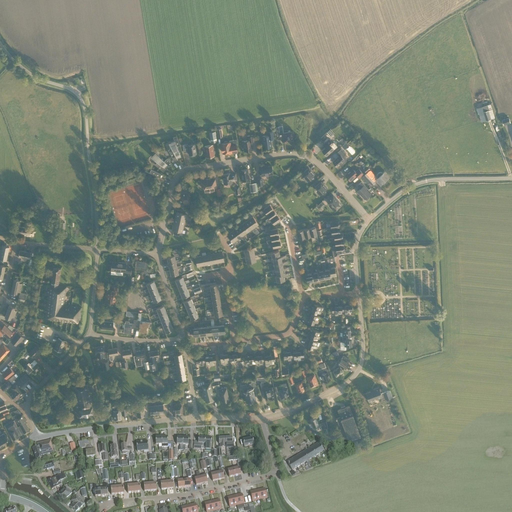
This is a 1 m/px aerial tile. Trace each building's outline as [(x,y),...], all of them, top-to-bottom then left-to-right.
[(491,119),(487,105),(481,107),(483,111),(486,120),(491,119)] [(281,130),(280,126),(276,127),(277,134),(279,134),(279,136),(283,136),(284,141),(293,140),(292,137),(293,137),(292,134),(291,132),(282,133),(281,130)] [(274,138),(272,131),(268,132),(268,135),(262,136),(263,143),(264,147),(265,147),(267,148),(269,148),(269,147),(271,146),(270,139),(274,138)] [(254,141),(254,135),(247,136),(248,139),(247,140),(241,141),(242,147),(243,147),(244,151),(252,149),(251,141),(254,141)] [(180,145),(178,139),(174,140),(175,141),(169,143),(172,150),(169,151),(174,161),(178,159),(176,157),(180,155),(177,146),(180,145)] [(326,154),(333,148),(334,149),(337,146),(333,142),(332,143),(329,139),(323,144),(325,146),(322,150),(326,154)] [(229,142),(228,142),(227,141),(224,141),(223,143),(221,143),(222,147),(222,150),(223,150),(223,153),(231,151),(231,153),(237,152),(236,144),(230,145),(229,142)] [(188,145),(187,143),(182,144),(183,152),(188,151),(189,155),(196,153),(195,144),(188,145)] [(214,155),(212,145),(205,146),(206,156),(214,155)] [(346,154),(341,148),(336,153),(338,156),(332,161),(337,166),(344,159),(342,157),(346,154)] [(150,156),(155,160),(157,161),(154,164),(163,171),(166,168),(163,166),(166,163),(169,166),(172,163),(167,158),(164,161),(156,152),(155,151),(150,156)] [(271,166),(271,165),(264,166),(259,167),(260,176),(273,174),(272,169),(273,168),(272,167),(271,166)] [(309,167),(307,168),(303,172),(305,175),(304,176),(308,180),(309,179),(310,180),(313,178),(312,176),(315,174),(309,167)] [(161,174),(151,168),(149,172),(159,177),(161,174)] [(355,171),(352,168),(345,175),(350,180),(356,175),(358,177),(363,173),(359,168),(355,171)] [(248,173),(247,169),(241,169),(241,174),(242,181),(249,180),(248,173)] [(366,172),(361,177),(368,184),(369,182),(372,185),(375,182),(376,181),(380,185),(382,183),(383,184),(388,179),(387,178),(389,176),(385,171),(383,172),(382,171),(381,172),(380,172),(379,172),(378,172),(378,173),(377,173),(377,174),(376,175),(376,176),(376,177),(377,178),(375,179),(374,180),(370,176),(366,172)] [(230,174),(230,173),(222,174),(224,184),(232,182),(231,180),(236,179),(235,173),(230,174)] [(215,183),(214,177),(200,179),(201,186),(204,185),(205,190),(214,189),(213,184),(215,183)] [(321,181),(319,182),(315,186),(317,189),(316,189),(320,194),(321,192),(323,194),(326,191),(324,190),(327,187),(321,181)] [(367,187),(361,181),(357,185),(360,188),(357,191),(359,194),(360,193),(364,199),(370,193),(365,188),(367,187)] [(250,192),(256,191),(258,191),(256,182),(249,183),(250,192)] [(189,202),(187,192),(180,193),(182,200),(183,200),(183,203),(189,202)] [(159,208),(155,194),(148,196),(152,210),(159,208)] [(333,195),(332,196),(327,200),(329,202),(328,203),(332,208),(331,208),(334,211),(336,209),(336,210),(341,206),(338,202),(339,201),(335,197),(333,195)] [(267,214),(273,209),(270,204),(259,211),(261,213),(264,211),(267,214)] [(277,214),(273,209),(267,214),(269,217),(265,220),(266,221),(277,214)] [(175,218),(185,220),(186,214),(176,212),(175,218)] [(280,219),(277,214),(266,221),(268,223),(271,220),(274,224),(280,219)] [(253,216),(248,220),(255,230),(257,229),(255,228),(254,227),(258,224),(253,216)] [(173,224),(183,226),(185,220),(175,218),(173,224)] [(248,220),(242,224),(248,231),(252,228),(253,230),(252,230),(254,232),(255,230),(248,220)] [(183,226),(173,224),(172,230),(188,233),(188,231),(185,230),(182,229),(183,226)] [(242,224),(237,227),(245,238),(247,237),(245,235),(244,234),(248,231),(242,224)] [(33,228),(19,226),(18,233),(25,234),(24,235),(32,236),(33,228)] [(309,228),(311,236),(315,235),(316,239),(318,239),(315,226),(309,228)] [(243,239),(245,238),(237,227),(232,231),(238,239),(242,236),(243,237),(242,237),(243,239)] [(306,241),(303,229),(297,230),(299,238),(303,237),(304,242),(306,241)] [(240,241),(238,239),(232,231),(227,235),(232,242),(237,239),(237,241),(238,243),(240,241)] [(267,240),(267,242),(280,240),(278,234),(270,235),(271,239),(267,240)] [(333,249),(329,250),(330,255),(333,255),(333,256),(336,256),(336,255),(337,255),(337,251),(344,250),(343,244),(335,245),(332,246),(333,249)] [(0,248),(0,251),(8,253),(9,247),(2,245),(1,249),(0,248)] [(245,256),(255,254),(253,248),(244,249),(245,256)] [(215,253),(217,262),(224,261),(222,252),(215,253)] [(176,260),(175,260),(175,256),(179,255),(178,253),(174,254),(167,256),(168,262),(176,260)] [(209,254),(210,263),(217,262),(215,253),(209,254)] [(210,263),(209,254),(202,255),(204,265),(210,263)] [(255,254),(245,256),(246,263),(256,261),(255,254)] [(197,266),(204,265),(202,255),(195,257),(197,266)] [(274,263),(282,262),(281,258),(286,257),(285,255),(280,256),(272,258),(273,258),(274,263)] [(179,259),(175,260),(176,260),(168,262),(169,268),(177,266),(176,262),(180,261),(179,259)] [(126,262),(111,261),(110,270),(123,271),(123,274),(130,275),(131,267),(125,266),(126,262)] [(147,262),(135,261),(135,269),(146,270),(147,262)] [(274,263),(275,269),(283,268),(282,264),(287,263),(287,261),(282,262),(274,263)] [(327,264),(328,269),(329,269),(330,276),(336,275),(334,267),(330,267),(330,263),(327,264)] [(329,269),(328,269),(325,269),(324,264),(322,265),(323,270),(324,278),(330,277),(330,276),(329,269)] [(177,266),(169,268),(171,275),(179,273),(177,268),(181,267),(181,265),(177,266)] [(316,266),(317,272),(319,279),(324,278),(323,270),(319,271),(318,265),(316,266)] [(49,288),(48,289),(47,294),(48,295),(48,296),(47,297),(47,299),(47,300),(47,302),(46,302),(46,305),(47,306),(47,307),(46,308),(44,318),(53,319),(79,322),(81,312),(80,311),(80,309),(81,309),(81,307),(70,305),(69,306),(68,306),(67,305),(64,305),(64,302),(64,301),(64,300),(65,299),(66,291),(65,290),(65,288),(66,288),(66,286),(58,285),(58,283),(60,268),(53,267),(51,282),(51,285),(49,284),(48,286),(49,287),(49,288)] [(275,269),(277,275),(285,273),(285,271),(284,271),(284,270),(288,269),(288,267),(283,268),(275,269),(275,270),(275,269)] [(310,269),(311,273),(313,281),(315,281),(315,280),(316,280),(319,280),(319,279),(317,272),(313,272),(312,268),(310,269)] [(311,282),(313,281),(311,273),(307,274),(306,269),(304,270),(307,282),(309,282),(311,281),(311,282)] [(175,279),(177,285),(185,282),(184,281),(183,277),(187,275),(187,277),(193,274),(192,271),(186,273),(182,275),(182,276),(175,279)] [(285,273),(277,275),(275,275),(276,281),(285,280),(284,278),(284,276),(288,275),(288,273),(285,273)] [(13,278),(10,293),(16,294),(17,291),(20,292),(22,283),(19,283),(19,280),(13,278)] [(188,279),(184,281),(185,282),(177,285),(180,291),(187,288),(187,287),(185,283),(189,281),(188,279)] [(148,289),(156,286),(154,280),(146,283),(146,282),(142,284),(143,286),(147,284),(148,288),(148,289)] [(117,286),(111,285),(111,289),(107,288),(105,301),(115,302),(115,296),(116,296),(117,286)] [(187,289),(191,287),(191,285),(187,287),(187,288),(180,291),(182,297),(189,294),(187,289)] [(158,292),(156,286),(148,289),(148,288),(144,290),(145,292),(149,290),(150,294),(151,295),(158,292)] [(151,295),(150,294),(146,295),(147,298),(151,296),(153,301),(161,298),(158,292),(151,295)] [(287,298),(286,293),(277,295),(276,295),(277,297),(274,298),(275,304),(281,303),(281,300),(287,298)] [(193,303),(193,302),(191,299),(196,297),(195,295),(190,297),(191,298),(184,300),(186,306),(193,303)] [(196,309),(195,308),(194,305),(198,303),(197,301),(193,302),(193,303),(186,306),(188,312),(196,309)] [(341,302),(341,306),(342,310),(345,310),(345,313),(348,313),(348,311),(352,311),(351,304),(348,304),(348,302),(341,302)] [(312,313),(316,315),(317,312),(320,313),(321,310),(322,311),(323,307),(321,306),(314,303),(313,307),(311,306),(309,312),(312,313)] [(342,310),(341,306),(338,306),(338,303),(331,304),(332,312),(335,311),(335,315),(338,315),(338,313),(342,312),(342,310)] [(9,305),(7,311),(15,314),(16,310),(14,310),(15,307),(9,305)] [(151,307),(152,309),(152,311),(157,309),(158,313),(158,314),(166,311),(163,305),(156,308),(155,305),(151,307)] [(196,309),(188,312),(191,318),(198,316),(196,310),(200,309),(200,308),(202,307),(201,305),(199,306),(199,307),(195,308),(196,309)] [(15,314),(7,311),(5,317),(10,319),(11,316),(14,317),(15,314)] [(158,314),(158,313),(154,314),(155,316),(159,315),(160,319),(161,319),(168,317),(166,311),(158,314)] [(318,315),(316,315),(312,313),(310,317),(308,316),(306,322),(313,324),(314,322),(317,323),(319,320),(317,319),(318,315)] [(170,322),(168,317),(161,319),(160,319),(156,320),(157,322),(161,321),(163,324),(163,325),(170,322)] [(115,322),(102,320),(101,328),(112,329),(112,325),(120,325),(120,318),(116,318),(115,322)] [(133,327),(136,327),(137,319),(134,319),(133,323),(129,323),(129,321),(125,320),(125,322),(124,322),(123,332),(131,333),(132,328),(133,328),(133,327)] [(140,320),(137,319),(136,327),(139,327),(139,331),(146,332),(147,327),(148,327),(149,322),(140,321),(140,320)] [(163,325),(163,324),(159,326),(159,328),(164,327),(166,331),(173,329),(170,322),(163,325)] [(3,335),(4,334),(7,338),(13,332),(5,324),(1,328),(0,326),(0,335),(2,333),(3,335)] [(193,335),(199,335),(199,327),(194,328),(193,325),(188,325),(189,333),(193,333),(193,335)] [(345,336),(350,335),(350,332),(352,332),(352,325),(344,326),(344,329),(341,329),(341,332),(340,332),(340,336),(345,336)] [(307,337),(310,338),(315,340),(316,337),(319,338),(320,336),(318,335),(320,331),(313,329),(312,332),(310,332),(307,337)] [(16,331),(10,340),(16,345),(22,336),(16,331)] [(353,335),(350,335),(345,336),(345,338),(342,338),(342,342),(340,342),(340,349),(346,349),(346,345),(351,345),(351,342),(353,341),(353,335)] [(66,340),(58,337),(54,349),(61,351),(66,340)] [(315,340),(310,338),(309,342),(307,341),(305,347),(312,350),(313,347),(316,348),(317,345),(318,346),(320,342),(315,340)] [(104,352),(103,345),(94,347),(95,353),(97,353),(97,357),(104,356),(103,352),(104,352)] [(40,350),(36,346),(28,353),(33,358),(40,350)] [(107,353),(108,359),(108,360),(113,359),(112,355),(118,354),(117,347),(108,349),(108,353),(107,353)] [(293,356),(293,351),(293,348),(287,349),(287,351),(283,351),(284,358),(288,358),(288,360),(291,360),(291,359),(294,359),(294,358),(293,356)] [(293,356),(294,358),(298,358),(298,360),(301,360),(301,356),(304,356),(303,348),(296,349),(297,351),(293,351),(293,356)] [(132,355),(131,349),(122,350),(123,357),(132,355)] [(146,356),(144,349),(135,351),(136,355),(134,356),(135,361),(136,366),(141,365),(140,357),(146,356)] [(152,363),(149,364),(150,368),(150,369),(156,368),(154,362),(156,361),(155,357),(159,356),(158,350),(149,351),(150,358),(151,358),(152,363)] [(227,359),(230,359),(230,354),(229,351),(223,351),(223,353),(220,354),(220,361),(224,360),(224,362),(227,362),(227,359)] [(233,353),(230,354),(230,359),(230,361),(234,360),(234,362),(237,362),(237,359),(240,359),(239,351),(233,351),(233,353)] [(252,360),(255,360),(254,355),(254,352),(248,353),(248,355),(244,355),(245,362),(249,362),(249,364),(252,364),(252,360)] [(258,355),(254,355),(255,360),(255,362),(259,362),(259,364),(262,363),(265,362),(264,355),(264,352),(258,353),(258,355)] [(264,355),(265,362),(265,365),(269,365),(269,364),(272,364),(272,360),(275,360),(274,356),(277,356),(277,352),(268,353),(268,355),(264,355)] [(203,362),(206,361),(205,356),(205,353),(199,354),(199,356),(195,356),(196,363),(200,363),(200,365),(203,365),(203,362)] [(205,356),(206,361),(206,363),(210,363),(210,365),(213,365),(213,361),(216,361),(215,353),(209,354),(209,356),(205,356)] [(338,362),(339,363),(338,364),(339,366),(333,371),(336,375),(343,371),(342,369),(345,367),(348,362),(341,358),(338,362)] [(41,366),(35,359),(30,363),(29,362),(27,364),(27,363),(23,367),(25,369),(28,372),(33,368),(36,371),(41,366)] [(325,366),(324,362),(317,365),(319,369),(323,367),(325,372),(321,374),(322,378),(323,378),(324,381),(330,379),(328,375),(329,375),(325,366)] [(14,372),(10,367),(2,373),(6,378),(14,372)] [(18,376),(15,373),(14,375),(14,374),(8,379),(5,381),(6,382),(1,386),(4,391),(12,384),(11,382),(16,377),(18,376)] [(318,384),(314,374),(307,377),(310,387),(318,384)] [(204,380),(196,380),(198,385),(201,384),(205,402),(214,399),(210,382),(205,383),(204,380)] [(256,385),(255,380),(251,380),(252,382),(249,383),(250,385),(248,385),(249,386),(247,387),(246,383),(240,385),(240,388),(242,388),(246,402),(256,400),(255,394),(253,386),(256,385)] [(304,384),(302,380),(295,383),(295,384),(298,392),(300,391),(301,391),(305,390),(303,384),(304,384)] [(26,391),(16,381),(10,387),(13,391),(10,394),(15,400),(18,397),(19,397),(23,394),(26,391)] [(97,390),(95,381),(73,386),(76,401),(77,401),(77,402),(75,403),(76,407),(78,407),(79,408),(78,408),(79,416),(85,415),(88,415),(88,414),(93,413),(92,406),(91,406),(90,401),(92,401),(91,398),(90,391),(97,390)] [(279,384),(280,388),(281,390),(279,390),(281,398),(289,396),(287,388),(287,386),(286,382),(279,384)] [(229,399),(226,387),(218,389),(219,395),(220,396),(222,401),(229,399)] [(381,393),(378,387),(373,389),(373,390),(365,392),(369,401),(380,397),(382,400),(391,397),(389,390),(381,393)] [(274,393),(273,389),(263,391),(266,400),(274,398),(273,393),(274,393)] [(144,404),(144,402),(135,403),(135,405),(134,405),(135,409),(136,408),(137,416),(145,415),(144,408),(145,408),(145,404),(144,404)] [(164,413),(163,403),(149,405),(150,414),(159,413),(159,411),(163,410),(163,413),(164,413)] [(182,407),(182,404),(175,404),(175,405),(171,405),(171,410),(172,410),(173,414),(177,414),(182,413),(182,407)] [(352,415),(349,405),(345,407),(345,406),(341,407),(341,408),(337,409),(340,417),(336,418),(335,418),(336,419),(342,434),(346,433),(348,439),(360,435),(352,415)] [(127,414),(127,407),(122,408),(121,407),(119,407),(116,407),(116,410),(113,410),(114,419),(121,418),(121,415),(127,414)] [(19,426),(18,426),(21,432),(23,431),(24,433),(30,430),(26,422),(27,422),(22,414),(21,414),(19,411),(18,409),(14,411),(15,414),(13,415),(15,418),(19,426)] [(318,422),(316,417),(310,419),(313,427),(319,425),(319,424),(321,423),(322,425),(324,424),(323,420),(320,421),(318,422)] [(21,432),(18,426),(14,419),(4,425),(6,428),(7,428),(13,439),(14,440),(18,437),(18,436),(19,436),(19,435),(21,434),(21,432)] [(6,435),(4,432),(0,434),(0,446),(1,446),(10,441),(7,435),(6,435)] [(204,449),(205,438),(198,437),(198,441),(194,441),(193,449),(204,449)] [(225,444),(226,444),(226,447),(226,449),(233,449),(233,443),(232,443),(232,437),(225,438),(225,444)] [(225,444),(225,438),(218,438),(219,444),(220,444),(220,448),(217,448),(218,457),(221,456),(221,447),(226,447),(226,444),(225,444)] [(253,445),(252,438),(242,440),(243,441),(240,441),(241,445),(243,445),(244,447),(253,445)] [(53,453),(50,440),(37,443),(37,444),(38,446),(32,449),(36,460),(42,457),(42,456),(43,456),(43,455),(53,453)] [(94,447),(93,440),(78,442),(80,449),(86,448),(87,451),(85,451),(86,458),(95,457),(94,450),(92,450),(92,447),(94,447)] [(148,452),(147,441),(136,442),(137,451),(144,451),(144,453),(148,452)] [(312,447),(317,455),(323,451),(318,443),(312,447)] [(126,448),(126,444),(121,445),(121,452),(122,452),(122,454),(123,454),(125,454),(126,453),(126,452),(127,452),(127,451),(131,451),(131,448),(126,448)] [(106,453),(104,445),(98,445),(99,454),(102,453),(103,461),(108,460),(107,453),(106,453)] [(312,447),(305,450),(310,459),(317,455),(312,447)] [(310,459),(305,450),(299,454),(304,462),(310,459)] [(298,466),(304,462),(299,454),(293,458),(298,466)] [(298,466),(293,458),(287,462),(288,464),(288,465),(291,469),(291,470),(298,466)] [(41,464),(39,465),(40,471),(43,470),(47,469),(47,470),(54,468),(52,461),(41,464)] [(58,476),(56,478),(55,477),(47,482),(51,490),(60,485),(58,482),(63,479),(61,476),(58,476)] [(95,497),(101,496),(100,489),(96,490),(96,485),(92,485),(89,485),(90,490),(94,490),(95,497)] [(72,493),(66,487),(58,494),(63,500),(72,493)] [(264,489),(257,490),(259,500),(267,498),(264,489)] [(252,502),(259,500),(257,490),(250,492),(252,502)] [(234,496),(237,506),(244,504),(241,494),(234,496)] [(84,504),(76,496),(71,501),(74,504),(71,507),(75,511),(78,510),(84,504)] [(229,507),(237,506),(234,496),(227,498),(229,507)] [(218,500),(211,501),(214,511),(221,509),(218,500)] [(206,511),(210,511),(214,511),(211,501),(204,503),(206,511)]
